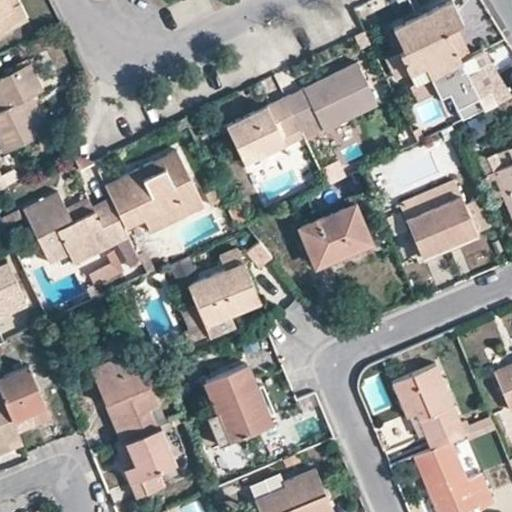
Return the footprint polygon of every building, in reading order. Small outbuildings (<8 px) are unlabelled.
[(0,0),(0,30),(24,19),(15,2),(9,6),(5,0),(0,0)] [(397,52),(413,83),(435,72),(458,61),(444,29),(454,24),(460,22),(451,2),(392,30),(402,50),(397,52)] [(444,29),(458,61),(469,56),(454,24),(444,29)] [(458,61),(435,72),(445,92),(454,87),(467,115),(508,95),(480,50),(469,56),(458,61)] [(300,134),(302,138),(374,103),(356,63),(325,78),(327,82),(304,92),(302,89),(284,98),(300,134)] [(0,143),(4,152),(50,130),(43,115),(41,115),(34,120),(24,98),(31,95),(40,91),(28,64),(0,77),(0,143)] [(325,78),(302,89),(304,92),(327,82),(325,78)] [(31,95),(24,98),(34,120),(41,115),(31,95)] [(226,126),(243,160),(300,134),(284,98),(226,126)] [(503,194),(511,214),(511,146),(487,157),(493,172),(484,176),(493,198),(503,194)] [(112,203),(124,226),(143,217),(149,229),(202,204),(176,151),(142,167),(145,173),(127,182),(124,175),(104,185),(112,203)] [(142,167),(124,175),(127,182),(145,173),(142,167)] [(452,181),(398,204),(405,219),(458,196),(452,181)] [(405,219),(420,255),(486,226),(470,191),(458,196),(405,219)] [(22,209),(48,261),(68,252),(73,262),(128,235),(124,226),(112,203),(72,222),(57,193),(22,209)] [(300,228),(315,266),(368,243),(352,205),(300,228)] [(84,266),(77,269),(86,288),(126,269),(117,250),(106,255),(109,262),(87,272),(84,266)] [(0,261),(0,313),(25,302),(5,259),(0,261)] [(197,311),(204,324),(224,315),(257,300),(241,262),(187,285),(197,311)] [(197,311),(186,316),(195,335),(227,321),(224,315),(204,324),(197,311)] [(116,428),(120,441),(125,439),(155,427),(148,408),(156,405),(142,372),(139,374),(136,365),(131,368),(124,353),(90,368),(105,403),(112,401),(122,424),(116,428)] [(425,432),(431,446),(449,439),(464,432),(434,362),(393,379),(408,415),(416,411),(425,432)] [(511,362),(494,370),(510,409),(511,407),(511,362)] [(203,382),(228,440),(269,422),(266,413),(260,415),(250,392),(256,389),(245,363),(203,382)] [(0,395),(1,399),(8,415),(27,407),(32,417),(35,424),(50,418),(27,365),(0,376),(0,395)] [(256,389),(250,392),(260,415),(266,413),(256,389)] [(1,399),(0,399),(0,452),(11,448),(8,439),(17,435),(13,425),(8,415),(1,399)] [(112,401),(105,403),(116,428),(122,424),(112,401)] [(156,405),(148,408),(155,427),(157,426),(164,423),(156,405)] [(27,407),(8,415),(13,425),(32,417),(27,407)] [(416,411),(408,415),(417,436),(425,432),(416,411)] [(124,465),(137,496),(160,486),(154,470),(171,462),(157,426),(155,427),(125,439),(135,461),(124,465)] [(21,444),(17,435),(8,439),(11,448),(21,444)] [(120,441),(114,444),(124,465),(135,461),(125,439),(120,441)] [(413,454),(438,511),(456,511),(458,511),(476,504),(478,509),(492,503),(478,472),(465,478),(449,439),(431,446),(413,454)] [(254,501),(258,511),(331,511),(313,470),(283,482),(285,487),(255,500),(254,501)] [(249,487),(255,500),(285,487),(283,482),(279,474),(249,487)]
